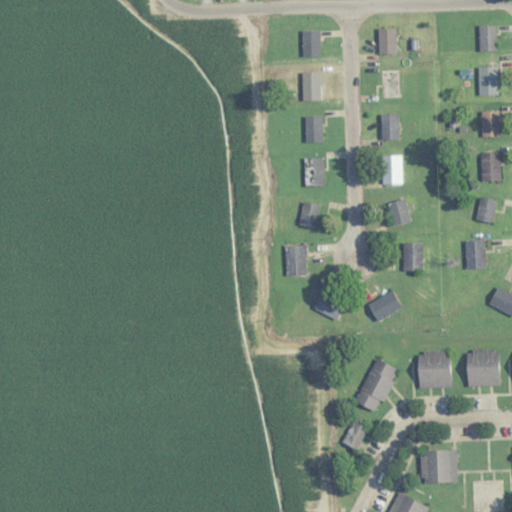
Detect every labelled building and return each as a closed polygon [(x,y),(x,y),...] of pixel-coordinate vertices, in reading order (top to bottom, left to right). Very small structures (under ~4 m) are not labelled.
[(479,51),(497,51),(497,25),(479,25),(479,51)] [(396,53),(396,27),(378,28),(378,54),(396,53)] [(302,29),(302,55),(320,55),(320,29),(302,29)] [(498,66),(478,66),(478,94),(498,94),(498,66)] [(302,72),(302,100),(321,100),(321,72),(302,72)] [(499,137),(499,110),(481,110),(481,137),(499,137)] [(398,114),(381,114),(381,139),(398,139),(398,114)] [(305,116),(305,141),(323,141),(323,116),(305,116)] [(481,180),(500,180),(500,153),(481,153),(481,180)] [(401,183),(401,155),(384,155),(384,183),(401,183)] [(304,157),(304,186),(324,186),(324,157),(304,157)] [(497,200),(480,196),(475,219),(492,223),(497,200)] [(388,203),(394,225),(410,221),(404,198),(388,203)] [(321,205),(303,202),(299,225),(316,228),(321,205)] [(485,268),(485,240),(466,240),(466,268),(485,268)] [(402,271),(422,271),(422,242),(402,242),(402,271)] [(306,245),(285,246),(286,276),(307,275),(306,245)] [(511,294),(497,286),(488,304),(511,316),(511,294)] [(402,308),(392,291),(368,304),(377,321),(402,308)] [(331,316),(338,299),(322,292),(314,309),(331,316)] [(499,385),(499,349),(466,349),(466,386),(499,385)] [(417,351),(417,388),(450,388),(450,351),(417,351)] [(356,403),(378,413),(397,368),(374,358),(356,403)] [(355,449),(368,428),(354,421),(342,442),(355,449)] [(456,483),(456,450),(420,450),(420,483),(456,483)] [(427,511),(429,506),(395,493),(388,511),(427,511)]
